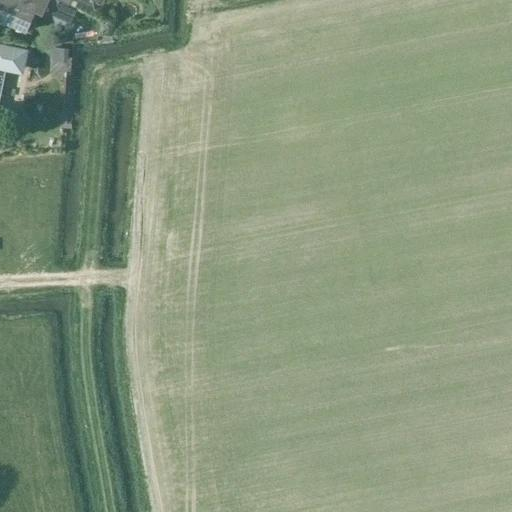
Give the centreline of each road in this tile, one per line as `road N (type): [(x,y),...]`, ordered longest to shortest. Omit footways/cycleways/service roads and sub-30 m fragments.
road 1 (track): [(140,69),(105,82),(88,284),(85,362),(110,511)]
road 2 (track): [(134,282),(0,288)]
